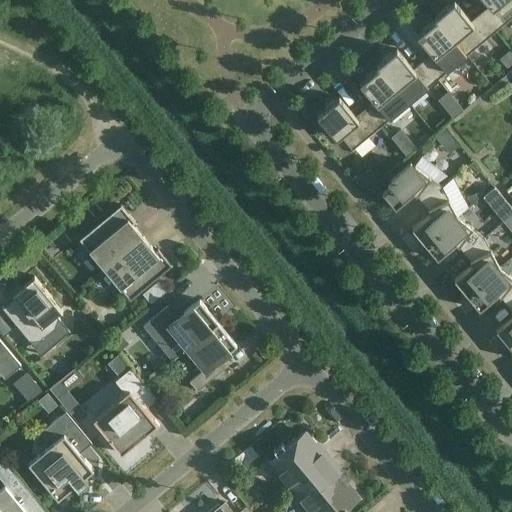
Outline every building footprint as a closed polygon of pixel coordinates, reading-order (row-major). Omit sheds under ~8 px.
[(511,0),(485,0),(489,5),(480,13),(495,31),(511,17),(511,0)] [(454,1),(435,17),(466,55),(495,31),(480,13),(470,21),(454,1)] [(432,53),(422,61),(438,79),(466,55),(435,17),(434,18),(436,20),(417,35),(432,53)] [(397,49),(377,65),(409,103),(438,79),(422,61),(413,68),(397,49)] [(511,50),(500,59),(507,67),(511,62),(511,50)] [(374,100),(365,108),(380,127),(409,103),(377,65),(378,67),(360,83),(374,100)] [(380,127),(365,108),(355,116),(339,96),(317,115),(336,138),(340,135),(352,150),(380,127)] [(376,144),(392,135),(388,127),(371,135),(376,144)] [(409,137),(403,129),(392,138),(398,146),(407,156),(418,148),(409,137)] [(416,196),(422,203),(442,187),(415,165),(413,166),(410,163),(390,179),(393,183),(382,192),(395,208),(411,195),(410,195),(413,192),(415,195),(416,196)] [(368,170),(355,180),(362,190),(375,179),(368,170)] [(412,228),(425,244),(457,217),(442,187),(422,203),(428,210),(428,211),(428,212),(429,211),(431,214),(428,216),(427,215),(412,228)] [(80,239),(105,270),(144,238),(132,224),(135,221),(121,205),(80,239)] [(458,247),(464,254),(484,237),(457,217),(425,244),(437,259),(453,246),(452,246),(455,243),(457,246),(458,247)] [(454,279),(467,295),(499,268),(484,237),(464,254),(470,261),(470,262),(470,263),(471,262),(473,265),(470,267),(469,266),(454,279)] [(144,238),(105,270),(130,300),(172,266),(158,249),(155,251),(144,238)] [(500,298),(506,305),(511,300),(511,277),(499,268),(467,295),(479,310),(495,297),(494,297),(497,294),(499,297),(500,298)] [(4,306),(2,308),(30,342),(31,341),(31,340),(40,339),(54,327),(57,318),(58,319),(59,318),(56,315),(61,311),(62,311),(63,310),(34,276),(21,287),(24,290),(13,299),(13,300),(5,307),(4,306)] [(173,360),(188,347),(218,322),(199,299),(178,317),(168,305),(143,325),(173,360)] [(496,330),(509,345),(511,342),(511,300),(506,305),(511,312),(511,317),(496,330)] [(218,322),(188,347),(205,368),(190,381),(197,391),(222,370),(215,362),(237,344),(218,322)] [(0,366),(7,375),(5,377),(6,378),(21,365),(0,339),(0,366)] [(125,393),(93,419),(121,453),(154,427),(155,428),(159,425),(154,419),(154,420),(145,408),(157,398),(131,368),(115,381),(125,393)] [(92,442),(66,411),(44,429),(54,441),(28,463),(58,499),(75,484),(79,489),(88,481),(85,476),(93,469),(80,453),(92,442)] [(270,460),(296,491),(333,460),(323,449),(321,451),(305,431),(270,460)] [(0,477),(5,484),(0,488),(0,511),(48,511),(5,459),(0,462),(0,477)] [(333,460),(296,491),(313,511),(340,511),(359,497),(339,473),(342,471),(333,460)] [(250,511),(251,511),(250,511),(232,511),(225,502),(221,506),(218,503),(207,511),(250,511)]
